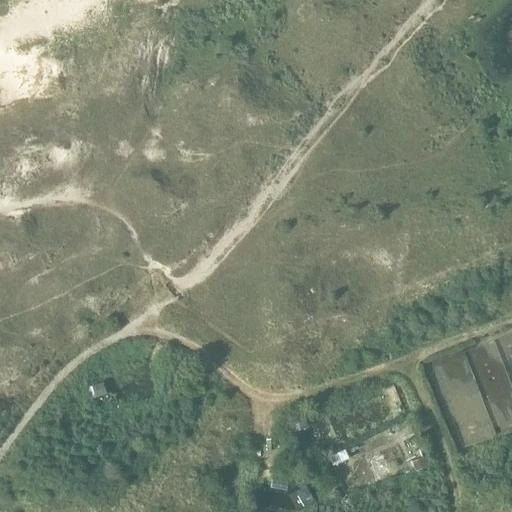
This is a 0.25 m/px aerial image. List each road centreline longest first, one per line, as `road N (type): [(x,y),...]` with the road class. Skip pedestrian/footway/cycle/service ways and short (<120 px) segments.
road 1 (track): [(0,458),(69,368),(143,323),(262,205),(296,155),(436,0)]
road 2 (track): [(143,323),(271,403),(511,321)]
